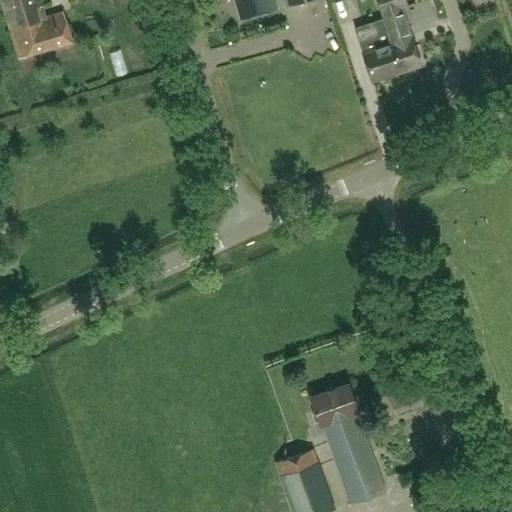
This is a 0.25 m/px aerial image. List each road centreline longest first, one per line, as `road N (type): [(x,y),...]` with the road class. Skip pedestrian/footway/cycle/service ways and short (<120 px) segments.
road 1 (unclassified): [(503,511),(375,175)]
road 2 (unclassified): [(0,344),(243,231)]
road 3 (unclassified): [(243,231),(178,0)]
road 4 (unclassified): [(375,175),(511,118)]
road 5 (unclassified): [(243,231),(375,175)]
